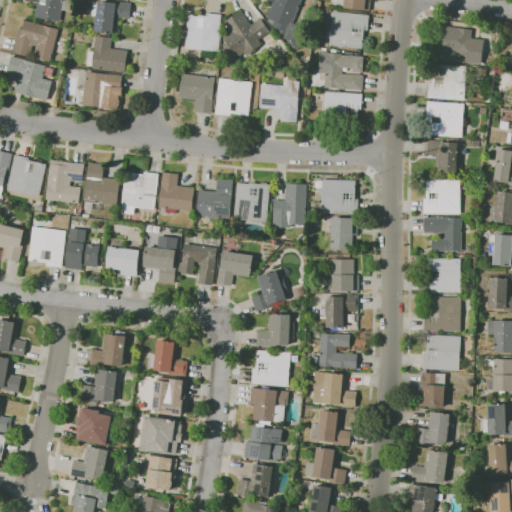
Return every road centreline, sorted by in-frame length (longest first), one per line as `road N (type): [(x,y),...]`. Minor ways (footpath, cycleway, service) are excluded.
road 1 (residential): [(403,0),(389,156),(389,399),(371,511)]
road 2 (residential): [(201,511),(224,320),(0,290)]
road 3 (residential): [(389,156),(219,148),(0,115)]
road 4 (residential): [(67,301),(33,482)]
road 5 (residential): [(164,0),(149,139)]
